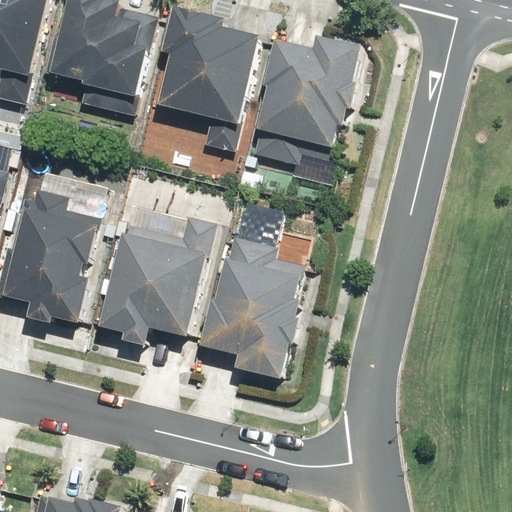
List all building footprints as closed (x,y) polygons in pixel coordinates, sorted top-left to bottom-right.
[(0,101),(33,110),(59,0),(0,0),(0,73),(6,75),(0,101)] [(90,90),(145,104),(166,22),(129,12),(131,7),(113,2),(113,0),(78,0),(68,40),(60,38),(51,77),(91,87),(90,90)] [(210,150),(244,157),(269,41),(234,33),(236,25),(182,13),(172,57),(179,59),(167,112),(216,123),(210,150)] [(302,179),(326,184),(331,161),(347,165),(358,116),(361,116),(367,90),(363,89),(372,52),(326,42),(323,54),(284,45),(273,92),(276,93),(261,159),(304,169),(302,179)] [(0,245),(16,178),(0,174),(0,245)] [(62,323),(89,329),(100,284),(91,282),(93,270),(99,271),(110,223),(73,214),(76,201),(43,193),(40,205),(31,202),(19,253),(13,251),(2,301),(39,309),(36,324),(61,330),(62,323)] [(159,334),(196,343),(225,228),(193,220),(188,241),(135,228),(109,332),(134,338),(131,346),(155,352),(159,334)] [(220,305),(210,352),(247,360),(244,375),(291,385),(299,349),(304,350),(310,324),(306,323),(310,306),(305,304),(313,269),(283,262),(285,251),(240,241),(225,306),(220,305)] [(129,511),(130,508),(98,501),(97,503),(84,500),(83,505),(45,497),(42,511),(129,511)]
